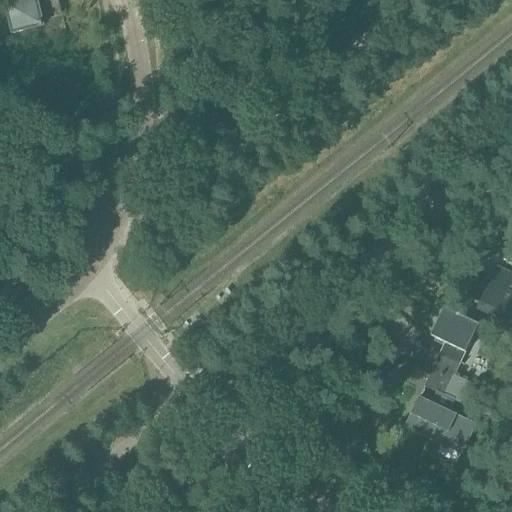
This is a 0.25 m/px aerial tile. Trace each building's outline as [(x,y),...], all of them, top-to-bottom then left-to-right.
[(41,20),(61,15),(57,0),(11,0),(12,4),(6,5),(13,33),(42,25),(41,20)] [(29,267),(24,261),(18,267),(23,272),(29,267)] [(464,319),(479,326),(484,316),(500,324),(499,326),(511,332),(511,274),(497,268),(481,303),(472,299),(464,319)] [(479,326),(464,319),(462,318),(462,316),(458,314),(457,316),(444,310),(432,336),(445,343),(430,376),(441,381),(443,377),(441,376),(444,372),(455,377),(479,326)] [(437,392),(432,403),(419,397),(404,427),(462,455),(477,425),(450,412),(454,402),(460,405),(470,384),(455,377),(444,372),(441,376),(443,377),(441,381),(430,376),(425,386),(437,392)]
